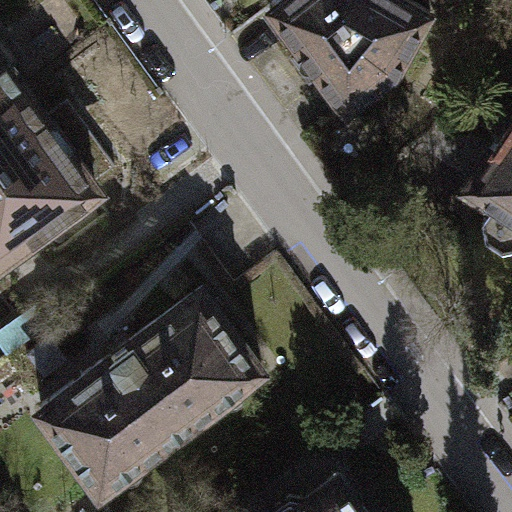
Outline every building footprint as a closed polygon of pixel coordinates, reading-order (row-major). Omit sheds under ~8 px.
[(270,0),(346,99),(394,62),(428,1),(425,0),(270,0)] [(0,48),(0,100),(25,82),(0,48)] [(0,257),(100,184),(25,82),(0,100),(0,257)] [(511,96),(458,172),(494,198),(483,214),(486,228),(501,239),(511,237),(511,96)] [(201,280),(40,402),(102,483),(263,362),(201,280)] [(378,511),(377,510),(374,511),(369,511),(339,469),(303,495),(288,493),(268,507),(268,511),(378,511)]
